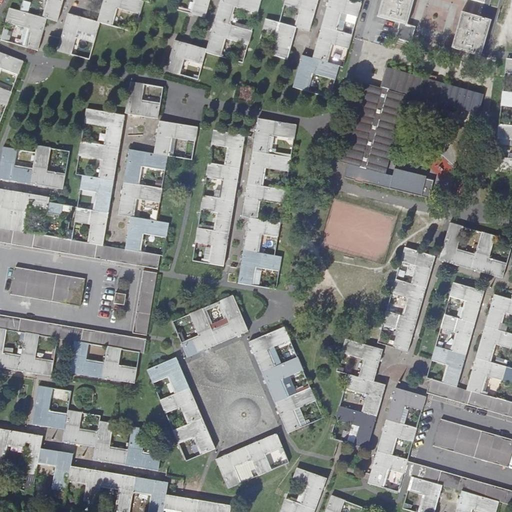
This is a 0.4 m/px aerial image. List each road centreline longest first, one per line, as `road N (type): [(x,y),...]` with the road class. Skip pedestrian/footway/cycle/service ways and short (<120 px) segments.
road 1 (residential): [(511,220),(342,182)]
road 2 (residential): [(404,371),(420,354),(444,271),(491,285)]
